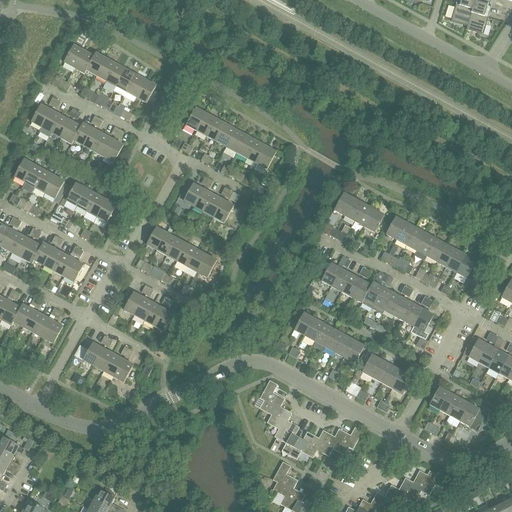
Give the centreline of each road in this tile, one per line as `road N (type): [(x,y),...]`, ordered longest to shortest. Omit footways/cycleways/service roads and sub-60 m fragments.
road 1 (unclassified): [(397,434),(252,361),(97,429)]
road 2 (residential): [(463,311),(321,238)]
road 3 (residential): [(183,158),(43,86)]
road 4 (residential): [(397,434),(463,311)]
road 5 (residential): [(116,263),(0,203)]
road 6 (residential): [(123,267),(183,158)]
road 7 (unclassified): [(511,442),(461,462),(397,434)]
